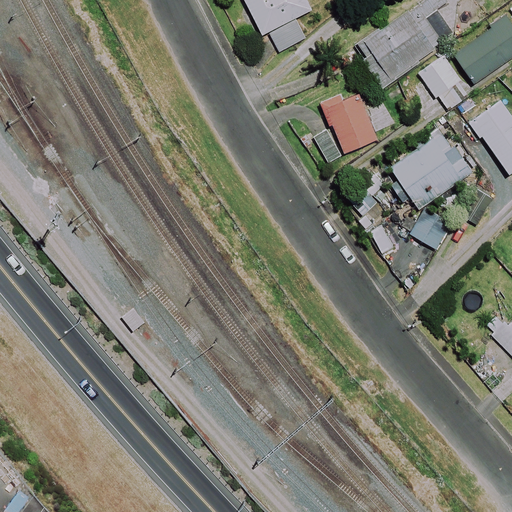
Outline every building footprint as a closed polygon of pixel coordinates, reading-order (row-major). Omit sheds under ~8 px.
[(245,0),(262,35),(269,31),(279,52),(297,43),(287,23),(311,11),(305,0),(245,0)] [(448,1),(446,0),(423,0),(355,50),(383,87),(455,34),(437,9),(448,1)] [(511,57),(511,25),(506,17),(453,54),(474,84),(511,57)] [(471,94),(443,56),(419,74),(447,112),(471,94)] [(340,96),(320,104),(328,127),(333,125),(344,153),(378,140),(360,94),(342,101),(340,96)] [(511,172),(511,117),(500,101),(465,125),(476,140),(482,135),(509,174),(511,172)] [(472,171),(444,130),(391,167),(399,180),(391,185),(411,214),(472,171)] [(493,203),(481,195),(466,217),(477,225),(493,203)] [(449,228),(423,212),(410,233),(436,249),(449,228)] [(511,321),(507,326),(497,316),(485,327),(511,355),(511,321)]
